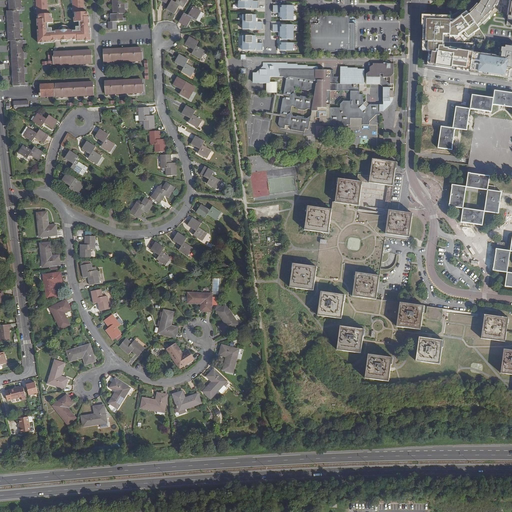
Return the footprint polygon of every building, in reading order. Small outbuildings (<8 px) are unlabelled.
[(8,0),(9,11),(6,11),(7,41),(10,41),(12,86),(27,86),(27,83),(25,83),(24,73),(27,73),(27,67),(24,67),(24,58),(26,58),(26,52),(23,52),(23,44),(26,44),(26,40),(23,40),(23,37),(20,37),(20,29),(23,28),(22,22),(20,23),(19,14),(22,14),(22,11),(24,10),(24,7),(22,7),(21,0),(8,0)] [(87,17),(87,12),(84,12),(83,0),(72,0),(73,13),(75,12),(76,17),(75,17),(75,22),(80,22),(80,26),(76,27),(77,30),(70,30),(70,29),(68,27),(65,26),(63,26),(62,26),(60,28),(58,30),(58,31),(52,31),(52,28),(48,28),(48,23),(53,23),(53,19),(51,19),(51,14),(48,14),(47,0),(36,0),(37,14),(39,14),(39,15),(39,19),(38,19),(37,20),(37,26),(39,26),(39,30),(38,30),(38,43),(42,43),(44,43),(52,43),(52,41),(56,41),(61,41),(61,42),(68,42),(68,40),(73,40),(78,40),(78,41),(85,40),(88,40),(91,40),(90,28),(88,28),(88,24),(90,24),(89,17),(87,17)] [(112,22),(117,22),(127,21),(127,18),(124,18),(124,13),(126,13),(126,8),(129,8),(128,3),(126,3),(125,0),(113,0),(114,14),(111,14),(112,22)] [(177,0),(175,3),(172,1),(167,9),(175,14),(180,6),(184,8),(188,1),(185,0),(177,0)] [(470,12),(469,14),(476,24),(480,22),(485,17),(488,13),(491,10),(492,12),(494,9),(493,8),(495,5),(497,1),(496,0),(511,0),(511,7),(511,12),(510,21),(511,22),(511,0),(480,0),(480,1),(479,3),(478,4),(474,8),(472,11),(470,12)] [(469,11),(470,12),(472,11),(474,8),(478,4),(476,3),(473,7),(469,11)] [(184,14),(179,22),(187,27),(192,18),(196,21),(199,23),(204,15),(193,8),(188,16),(184,14)] [(450,15),(422,14),(421,24),(423,24),(422,40),(422,50),(429,51),(427,65),(452,68),(452,66),(471,69),(474,52),(476,39),(479,39),(478,41),(481,42),(482,40),(485,40),(485,37),(482,32),(476,24),(469,14),(466,10),(455,19),(450,19),(450,15)] [(485,17),(480,22),(481,23),(486,19),(490,14),(488,13),(485,17)] [(310,16),(310,52),(349,52),(349,50),(349,35),(354,35),(354,23),(349,23),(350,16),(310,16)] [(199,42),(190,37),(185,45),(194,50),(192,54),(199,58),(201,54),(202,55),(205,51),(196,46),(199,42)] [(287,43),(288,40),(280,39),(280,51),(286,51),(292,51),(292,47),(293,47),(293,43),(287,43)] [(496,56),(474,52),(471,69),(471,71),(489,73),(488,75),(504,77),(505,75),(508,76),(509,71),(511,69),(511,68),(511,46),(505,46),(505,48),(501,47),(501,52),(501,57),(496,56)] [(141,61),(141,52),(141,48),(104,50),(104,64),(110,63),(110,65),(112,65),(112,63),(122,63),(122,65),(124,64),(124,63),(134,62),(135,64),(137,64),(137,62),(141,62),(141,61)] [(92,51),(54,53),(55,66),(60,66),(60,67),(62,67),(62,66),(72,65),(72,67),(75,66),(75,65),(84,65),(85,66),(87,66),(87,65),(93,64),(92,51)] [(188,60),(180,55),(175,63),(184,68),(181,72),(188,76),(191,72),(192,73),(194,69),(186,64),(188,60)] [(347,125),(350,125),(351,118),(363,119),(362,125),(370,125),(370,122),(376,115),(380,115),(380,113),(380,105),(370,105),(366,108),(363,105),(365,103),(363,102),(363,95),(360,95),(360,84),(364,84),(364,70),(357,70),(354,68),(348,68),(344,67),(341,67),(340,77),(333,77),(334,70),(318,70),(318,68),(315,67),(314,67),(311,66),(309,67),(306,67),(302,66),(297,66),(293,64),(289,64),(288,64),(287,64),(283,63),(263,63),(263,67),(256,73),(253,73),(253,82),(260,83),(260,84),(267,83),(266,82),(270,83),(270,77),(287,77),(287,78),(286,78),(284,95),(290,96),(290,98),(286,97),(283,99),(280,114),(287,116),(286,119),(279,118),(278,125),(281,128),(285,129),(285,126),(291,127),(291,130),(304,132),(305,129),(309,130),(310,122),(315,123),(315,118),(320,118),(320,122),(323,121),(323,125),(333,125),(333,128),(347,128),(347,125)] [(390,98),(394,98),(394,64),(373,64),(373,68),(370,68),(370,74),(367,74),(367,84),(380,84),(383,88),(383,102),(390,102),(390,98)] [(186,82),(178,78),(173,85),(182,90),(179,94),(186,98),(189,94),(190,95),(193,91),(184,86),(186,82)] [(143,93),(142,84),(142,81),(105,82),(106,96),(110,96),(111,97),(113,97),(113,96),(123,95),(123,97),(126,96),(126,95),(136,95),(136,96),(138,96),(138,94),(143,94),(143,93)] [(266,82),(267,83),(266,93),(277,93),(276,83),(270,83),(266,82)] [(56,89),(56,97),(56,98),(61,98),(61,99),(64,99),(64,98),(73,98),(73,99),(76,99),(76,97),(86,97),(86,98),(89,98),(89,97),(94,97),(93,83),(56,85),(56,89)] [(41,98),(54,97),(54,89),(54,85),(40,85),(40,94),(39,94),(39,96),(40,96),(41,98)] [(511,107),(511,93),(495,91),(493,98),(493,104),(511,107)] [(493,104),(493,98),(492,98),(472,95),(470,109),(489,112),(491,112),(493,104)] [(393,113),(394,98),(390,98),(390,102),(383,102),(383,105),(380,105),(380,113),(393,113)] [(14,109),(30,109),(29,101),(26,101),(26,102),(22,103),(18,103),(18,102),(14,102),(14,109)] [(442,116),(444,105),(423,101),(421,112),(442,116)] [(193,115),(195,111),(187,106),(183,114),(191,119),(189,123),(195,127),(198,123),(199,124),(202,120),(193,115)] [(452,128),(455,129),(466,130),(470,109),(456,107),(452,128)] [(148,108),(139,108),(139,122),(144,121),(144,129),(154,128),(154,116),(149,116),(148,108)] [(52,129),(57,121),(49,116),(46,120),(38,114),(36,118),(37,119),(34,123),(42,127),(44,124),(52,129)] [(362,128),(362,125),(363,119),(351,118),(350,125),(350,128),(362,128)] [(455,129),(452,128),(441,127),(438,148),(451,150),(455,129)] [(28,134),(25,137),(32,142),(34,138),(43,143),(48,136),(40,130),(37,134),(29,129),(26,133),(28,134)] [(109,135),(101,130),(96,137),(104,143),(101,147),(108,151),(110,147),(112,148),(115,144),(106,139),(109,135)] [(160,132),(150,132),(151,145),(155,145),(155,153),(165,152),(165,140),(160,140),(160,132)] [(205,141),(196,137),(191,145),(200,150),(198,154),(205,158),(207,154),(209,154),(211,150),(202,145),(205,141)] [(88,142),(85,146),(83,150),(91,155),(88,159),(95,163),(97,159),(99,160),(101,156),(93,151),(96,147),(88,142)] [(37,160),(42,152),(35,147),(32,151),(24,146),(21,150),(23,151),(20,155),(27,159),(29,155),(37,160)] [(70,151),(65,159),(74,164),(71,168),(78,173),(80,169),(81,170),(84,166),(76,160),(79,157),(70,151)] [(171,155),(161,156),(161,169),(166,169),(167,176),(176,175),(176,163),(171,163),(171,155)] [(387,186),(392,187),(393,186),(396,163),(372,159),(369,183),(370,183),(387,186)] [(214,172),(206,167),(201,175),(209,180),(207,184),(214,188),(217,184),(218,185),(220,181),(212,176),(214,172)] [(468,173),(466,187),(487,190),(489,177),(468,173)] [(75,179),(67,174),(62,181),(70,187),(68,190),(74,195),(77,191),(78,192),(81,188),(73,183),(75,179)] [(349,205),(359,206),(362,182),(345,180),(338,179),(335,203),(349,205)] [(168,198),(175,188),(166,183),(162,189),(158,187),(151,197),(160,203),(164,196),(168,198)] [(452,188),(450,202),(449,206),(463,208),(466,190),(466,187),(452,185),(452,188)] [(384,210),(389,210),(392,187),(387,186),(384,210)] [(501,192),(487,190),(487,192),(484,211),(498,214),(501,194),(501,192)] [(147,213),(154,203),(145,198),(141,204),(137,202),(130,213),(139,218),(143,211),(147,213)] [(210,211),(202,205),(197,213),(205,219),(207,215),(215,220),(218,216),(217,215),(220,211),(213,207),(210,211)] [(304,230),(322,232),(329,233),(330,223),(332,210),(313,207),(308,206),(304,230)] [(468,209),(463,208),(461,222),(466,223),(482,225),(484,211),(468,209)] [(385,234),(409,237),(412,213),(389,210),(388,217),(387,223),(385,234)] [(47,213),(37,214),(39,232),(42,232),(43,237),(56,235),(55,226),(48,226),(47,213)] [(196,232),(194,235),(200,240),(203,236),(204,237),(207,233),(199,227),(201,224),(193,218),(188,226),(195,230),(196,232)] [(187,238),(179,233),(173,241),(182,247),(179,250),(186,255),(188,251),(189,252),(192,248),(184,242),(187,238)] [(95,250),(95,237),(85,237),(85,245),(81,245),(80,257),(90,257),(91,250),(95,250)] [(50,243),(40,244),(42,263),(45,262),(45,267),(59,266),(59,256),(51,257),(50,243)] [(164,248),(157,243),(151,251),(159,256),(157,260),(163,264),(166,260),(167,261),(170,257),(162,252),(164,248)] [(510,253),(510,251),(496,249),(496,251),(493,271),(507,273),(510,253)] [(91,264),(81,266),(84,278),(88,277),(90,285),(100,284),(97,271),(92,272),(91,264)] [(315,278),(317,267),(293,264),(289,288),(314,291),(315,278)] [(353,296),(376,299),(379,276),(356,272),(353,296)] [(62,283),(61,273),(46,275),(47,280),(44,280),(47,299),(57,297),(54,284),(62,283)] [(101,290),(91,292),(94,304),(98,303),(100,311),(110,309),(107,296),(102,297),(101,290)] [(331,293),(321,292),(318,316),(342,319),(345,295),(331,293)] [(207,294),(189,293),(188,303),(202,304),(202,311),(211,311),(212,297),(207,297),(207,294)] [(55,311),(52,312),(60,329),(69,325),(63,313),(70,309),(66,301),(53,307),(55,311)] [(400,303),(396,326),(420,330),(422,319),(423,313),(424,306),(400,302),(400,303)] [(223,303),(216,309),(217,312),(225,306),(223,303)] [(225,306),(217,312),(225,323),(219,327),(225,335),(236,326),(234,323),(236,321),(225,306)] [(174,313),(164,311),(160,329),(163,329),(161,334),(175,337),(177,328),(170,326),(174,313)] [(120,325),(112,315),(104,321),(109,328),(106,330),(113,340),(121,334),(116,328),(120,325)] [(484,316),(484,318),(483,328),(481,338),(505,342),(507,332),(508,325),(508,318),(484,315),(484,316)] [(11,328),(11,324),(0,325),(0,339),(0,342),(10,341),(8,328),(11,328)] [(363,334),(364,330),(340,327),(337,350),(360,353),(362,341),(363,334)] [(443,341),(419,337),(416,361),(440,365),(443,341)] [(126,339),(120,347),(129,354),(132,351),(138,357),(145,349),(134,341),(132,344),(126,339)] [(179,363),(182,367),(194,360),(189,352),(183,355),(175,344),(167,349),(177,365),(179,363)] [(367,345),(366,352),(378,354),(379,351),(383,352),(384,348),(367,345)] [(236,350),(222,346),(220,355),(227,357),(223,370),(233,373),(237,355),(235,354),(236,350)] [(85,347),(67,352),(70,361),(84,358),(86,364),(95,362),(90,348),(86,349),(85,347)] [(511,351),(504,350),(501,373),(511,375),(511,351)] [(390,369),(392,358),(368,355),(365,378),(389,382),(390,369)] [(64,364),(54,361),(49,379),(52,380),(51,384),(64,388),(67,379),(60,377),(64,364)] [(221,383),(224,380),(213,370),(207,377),(213,382),(203,392),(211,398),(223,385),(221,383)] [(109,403),(117,408),(127,393),(125,391),(127,387),(115,379),(110,388),(116,392),(109,403)] [(30,383),(29,381),(25,382),(28,394),(38,392),(35,381),(31,382),(30,383)] [(25,395),(23,386),(19,387),(14,388),(10,389),(5,391),(7,400),(12,398),(21,396),(22,400),(26,399),(25,395)] [(182,407),(183,410),(201,403),(198,394),(184,399),(182,392),(173,395),(178,408),(182,407)] [(160,408),(164,409),(167,396),(157,394),(156,401),(143,399),(141,408),(157,411),(159,411),(160,408)] [(56,410),(68,424),(75,418),(67,408),(72,403),(67,396),(55,405),(58,408),(56,410)] [(95,415),(82,417),(83,426),(102,424),(106,423),(106,420),(104,406),(94,408),(95,415)] [(20,428),(19,428),(19,432),(30,430),(29,422),(28,416),(19,418),(19,423),(20,428)]
